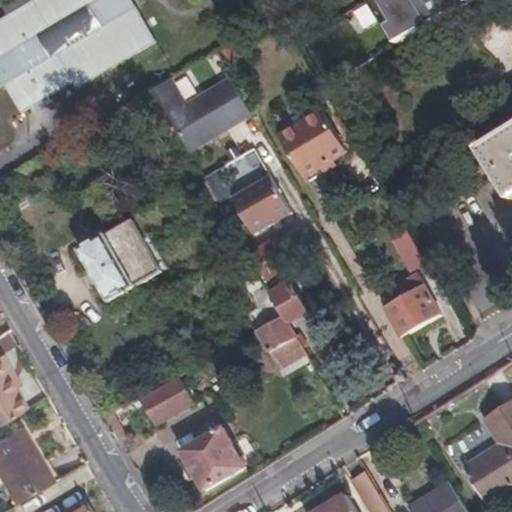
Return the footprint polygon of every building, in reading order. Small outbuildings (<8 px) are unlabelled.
[(31,0),(0,18),(0,83),(4,82),(21,110),(73,80),(76,86),(155,40),(131,0),(31,0)] [(466,0),(368,0),(396,43),(466,0)] [(179,103),(167,80),(153,89),(159,100),(165,110),(179,103)] [(190,152),(253,114),(233,80),(169,117),(190,152)] [(136,99),(142,110),(159,100),(153,89),(151,90),(136,99)] [(159,100),(142,110),(131,116),(139,129),(167,113),(165,110),(159,100)] [(280,139),(305,177),(347,152),(323,113),(280,139)] [(511,128),(478,150),(510,200),(511,199),(511,128)] [(256,235),(293,213),(271,176),(234,197),(256,235)] [(79,250),(110,302),(162,273),(132,220),(79,250)] [(425,259),(416,245),(402,253),(412,270),(427,262),(425,259)] [(287,317),(274,294),(268,284),(263,276),(247,285),(260,309),(252,315),(262,332),(287,317)] [(293,284),(274,294),(287,317),(291,324),(310,313),(293,284)] [(424,287),(386,309),(385,310),(401,339),(403,338),(441,316),(424,287)] [(287,317),(262,332),(275,354),(299,339),(291,324),(287,317)] [(299,339),(275,354),(283,368),(307,353),(299,339)] [(6,376),(11,372),(2,357),(0,358),(0,426),(26,411),(15,389),(13,389),(6,376)] [(18,386),(11,372),(6,376),(13,389),(15,389),(18,386)] [(394,378),(399,386),(407,380),(403,373),(394,378)] [(179,379),(140,400),(157,428),(195,406),(179,379)] [(511,405),(487,420),(501,444),(463,466),(483,500),(511,482),(511,405)] [(0,440),(0,475),(16,504),(52,483),(32,446),(28,449),(24,440),(27,438),(22,427),(0,440)] [(224,430),(184,454),(207,493),(247,468),(224,430)] [(390,511),(368,473),(352,483),(369,511),(390,511)] [(465,511),(450,485),(408,509),(409,511),(465,511)] [(356,511),(348,496),(318,511),(356,511)]
